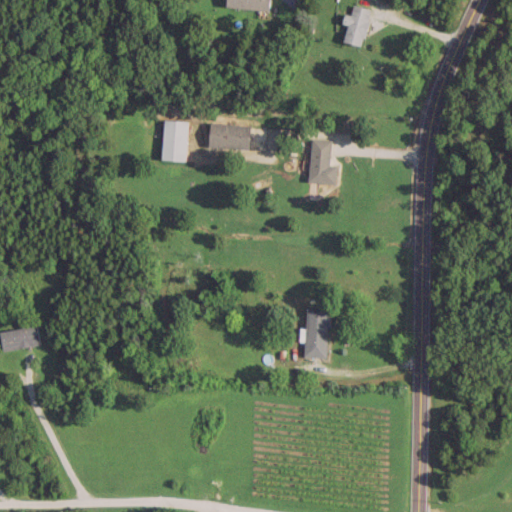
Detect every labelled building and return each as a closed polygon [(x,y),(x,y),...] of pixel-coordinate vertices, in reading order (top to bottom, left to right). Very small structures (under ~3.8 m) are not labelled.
[(267,0),(223,0),(223,4),(266,9),(267,0)] [(362,44),(368,6),(351,3),(349,12),(342,11),(340,22),(344,23),(341,40),(362,44)] [(159,158),(183,160),(185,120),(161,119),(159,158)] [(247,125),(207,121),(205,145),(245,148),(247,125)] [(326,164),(328,139),(309,138),(306,181),(334,183),(335,164),(326,164)] [(328,305),(303,305),(303,356),(327,356),(328,305)] [(0,346),(37,345),(36,326),(0,327),(0,346)]
